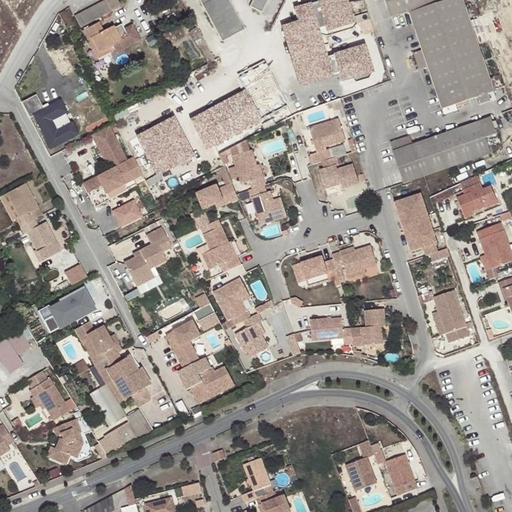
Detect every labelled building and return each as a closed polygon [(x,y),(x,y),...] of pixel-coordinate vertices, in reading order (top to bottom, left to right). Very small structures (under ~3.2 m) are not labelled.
[(118,0),(105,0),(106,2),(111,13),(123,8),(118,0)] [(196,0),(216,36),(239,23),(226,0),(196,0)] [(314,0),(288,0),(292,12),(297,25),(309,21),(321,17),(314,0)] [(314,0),(321,17),(322,20),(345,12),(340,0),(314,0)] [(433,0),(386,0),(392,15),(433,0)] [(444,106),(459,100),(493,88),(461,0),(441,0),(408,12),(423,48),(414,51),(420,70),(430,65),(444,106)] [(106,2),(76,17),(82,28),(111,13),(106,2)] [(297,25),(292,12),(277,17),(281,30),(284,29),(300,75),(335,63),(328,45),(321,48),(316,43),(309,21),(297,25)] [(105,32),(101,23),(84,31),(89,41),(94,39),(101,53),(114,46),(116,50),(118,54),(142,42),(134,26),(119,34),(115,27),(105,32)] [(360,34),(328,45),(335,63),(337,70),(368,59),(360,34)] [(94,39),(89,41),(98,59),(99,59),(116,50),(114,46),(101,53),(94,39)] [(29,101),(53,145),(85,129),(67,97),(50,106),(43,93),(29,101)] [(460,107),(459,100),(444,106),(447,112),(460,107)] [(343,134),(336,113),(307,122),(315,146),(308,148),(311,158),(320,155),(330,152),(327,143),(323,144),(322,140),(343,134)] [(177,116),(137,132),(153,175),(194,159),(177,116)] [(412,145),(423,176),(489,154),(485,139),(496,134),(491,118),(412,145)] [(109,127),(97,133),(101,142),(97,145),(110,170),(83,185),(95,208),(110,200),(106,194),(124,185),(143,175),(134,158),(128,161),(109,127)] [(93,136),(97,145),(101,142),(97,133),(93,136)] [(412,145),(409,135),(389,142),(393,152),(403,183),(423,176),(412,145)] [(262,179),(263,178),(260,170),(258,171),(254,158),(249,143),(230,150),(239,178),(248,175),(250,182),(262,179)] [(330,152),(320,155),(322,163),(317,164),(323,182),(335,179),(334,175),(338,174),(339,177),(340,181),(356,176),(351,158),(335,163),(334,159),(336,159),(334,151),(330,152)] [(247,183),(258,218),(285,210),(280,195),(268,198),(264,186),(262,179),(250,182),(247,183)] [(223,203),(237,197),(230,181),(217,187),(215,183),(195,192),(202,208),(214,202),(222,199),(223,203)] [(25,184),(6,194),(14,211),(15,211),(19,218),(16,220),(20,228),(34,220),(42,216),(25,184)] [(268,198),(280,195),(279,191),(271,194),(268,184),(264,186),(268,198)] [(106,194),(110,200),(127,191),(124,185),(106,194)] [(464,193),(466,198),(458,201),(465,221),(474,219),(473,215),(487,209),(488,212),(499,208),(493,190),(485,193),(483,187),(464,193)] [(14,211),(6,194),(3,196),(12,213),(14,211)] [(424,250),(435,247),(438,245),(422,195),(395,204),(398,214),(400,216),(409,242),(408,243),(412,255),(424,250)] [(122,228),(144,217),(135,198),(113,210),(122,228)] [(199,226),(202,233),(220,224),(217,218),(199,226)] [(38,227),(34,220),(20,228),(24,236),(27,234),(36,251),(42,262),(61,251),(46,223),(38,227)] [(220,262),(223,270),(240,262),(236,254),(232,256),(227,245),(225,246),(223,242),(227,240),(220,224),(202,233),(209,249),(205,250),(213,266),(220,262)] [(480,234),(488,257),(493,272),(511,265),(511,248),(504,226),(480,234)] [(151,246),(139,252),(141,256),(135,259),(125,264),(134,283),(152,274),(150,270),(167,261),(163,253),(172,248),(162,228),(146,236),(151,246)] [(375,259),(369,239),(352,245),(353,246),(340,250),(338,246),(330,249),(331,253),(321,256),(320,250),(291,259),(293,268),(302,266),(304,274),(324,267),(327,275),(337,272),(334,263),(342,261),(345,269),(375,259)] [(232,256),(236,254),(229,240),(227,240),(223,242),(225,246),(227,245),(232,256)] [(340,250),(353,246),(352,245),(353,244),(352,241),(338,245),(338,246),(340,250)] [(424,250),(427,258),(431,256),(438,254),(435,247),(424,250)] [(213,266),(205,250),(201,252),(208,268),(213,266)] [(450,258),(448,250),(438,254),(431,256),(433,264),(450,258)] [(42,262),(36,251),(33,253),(39,264),(42,262)] [(493,272),(488,257),(483,259),(488,274),(493,272)] [(65,271),(72,285),(89,276),(81,263),(65,271)] [(155,279),(152,274),(134,283),(137,288),(155,279)] [(214,292),(228,320),(232,318),(236,325),(244,320),(251,317),(247,310),(243,312),(238,302),(236,303),(235,300),(249,293),(241,278),(214,292)] [(511,282),(500,287),(502,294),(506,293),(510,306),(511,312),(511,282)] [(94,310),(84,291),(50,308),(48,306),(38,311),(49,333),(94,310)] [(250,296),(249,293),(235,300),(236,303),(238,302),(243,312),(247,310),(242,301),(250,296)] [(434,301),(439,314),(446,337),(449,346),(470,339),(454,294),(434,301)] [(211,305),(206,295),(196,300),(201,310),(211,305)] [(200,323),(217,315),(211,305),(201,310),(194,313),(200,323)] [(385,324),(384,307),(364,309),(366,325),(351,327),(352,341),(352,344),(382,342),(381,324),(385,324)] [(236,334),(249,358),(269,347),(263,335),(256,324),(260,322),(262,321),(258,313),(251,317),(244,320),(248,327),(236,334)] [(446,337),(439,314),(434,316),(442,338),(446,337)] [(352,341),(351,327),(342,328),(341,316),(327,318),(327,317),(310,318),(311,339),(343,336),(344,342),(352,341)] [(112,346),(107,336),(101,325),(92,330),(87,321),(73,330),(78,339),(85,335),(96,354),(94,356),(98,363),(113,355),(109,347),(112,346)] [(193,390),(197,399),(217,389),(215,386),(232,378),(226,367),(216,372),(214,368),(200,375),(194,364),(201,360),(191,341),(201,335),(193,321),(174,331),(182,346),(175,349),(185,368),(178,371),(188,389),(191,388),(197,385),(199,388),(193,390)] [(260,322),(256,324),(263,335),(266,334),(260,322)] [(235,332),(246,328),(244,323),(233,327),(235,332)] [(30,347),(20,331),(0,343),(0,358),(10,374),(24,365),(18,356),(30,347)] [(167,335),(175,349),(182,346),(174,331),(167,335)] [(287,336),(294,356),(305,352),(298,332),(287,336)] [(112,334),(107,336),(112,346),(117,343),(112,334)] [(113,355),(98,363),(94,365),(117,403),(123,399),(105,370),(120,360),(116,352),(113,355)] [(127,356),(120,360),(105,370),(123,399),(130,395),(137,406),(149,400),(142,388),(144,387),(135,373),(138,372),(137,371),(127,356)] [(140,369),(137,371),(138,372),(135,373),(144,387),(149,384),(140,369)] [(33,398),(34,397),(38,395),(45,408),(53,421),(70,412),(49,378),(29,391),(33,398)] [(217,389),(233,381),(232,378),(215,386),(217,389)] [(236,385),(233,381),(217,389),(219,394),(236,385)] [(217,389),(197,399),(200,405),(219,394),(217,389)] [(38,395),(34,397),(42,410),(45,408),(38,395)] [(152,429),(140,410),(128,417),(131,424),(105,440),(114,453),(152,429)] [(71,457),(78,454),(82,444),(79,434),(81,434),(75,420),(53,429),(56,438),(60,436),(62,438),(65,443),(60,451),(55,449),(51,459),(58,462),(66,459),(68,456),(71,457)] [(6,447),(13,443),(12,443),(2,426),(0,427),(0,456),(8,451),(6,447)] [(60,436),(55,449),(60,451),(65,443),(62,438),(60,436)] [(355,491),(376,483),(367,457),(374,454),(369,440),(359,444),(364,458),(345,464),(355,491)] [(46,456),(51,459),(55,449),(51,447),(46,456)] [(214,456),(217,464),(226,460),(223,452),(214,456)] [(386,463),(397,497),(417,491),(406,456),(386,463)] [(243,496),(245,504),(257,499),(264,497),(261,490),(271,486),(262,460),(244,466),(254,492),(243,496)] [(477,479),(470,482),(474,491),(480,490),(477,479)] [(184,495),(202,494),(201,483),(183,485),(184,495)] [(264,497),(257,499),(260,507),(262,506),(264,511),(286,511),(282,498),(277,500),(275,493),(264,497)] [(111,496),(85,510),(85,511),(111,511),(114,511),(111,496)] [(290,511),(285,497),(282,498),(286,511),(290,511)] [(175,511),(172,498),(145,505),(146,511),(175,511)]
